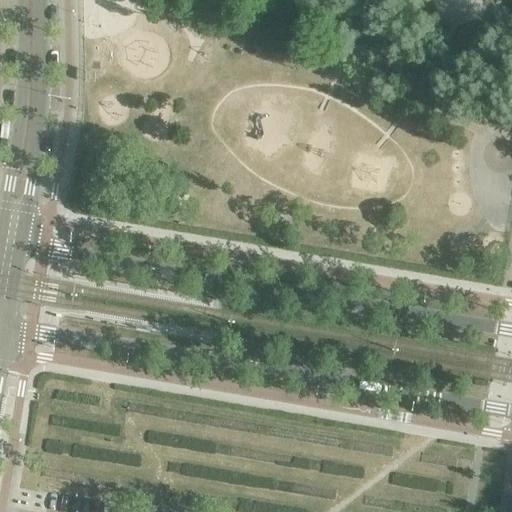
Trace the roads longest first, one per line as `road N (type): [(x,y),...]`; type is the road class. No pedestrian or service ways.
road 1 (tertiary): [(0,326),(511,413)]
road 2 (tertiary): [(511,332),(10,243)]
road 3 (tertiary): [(10,243),(33,118),(37,0)]
